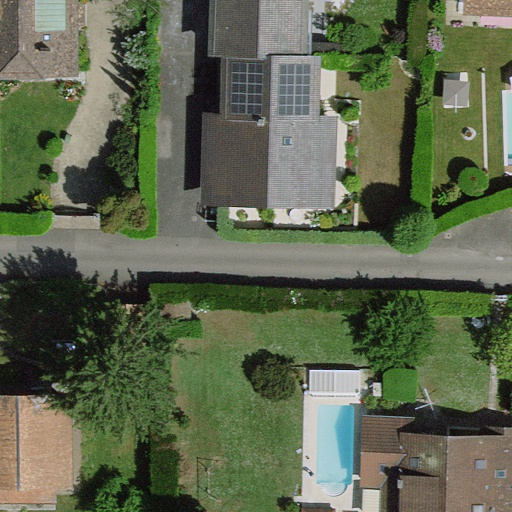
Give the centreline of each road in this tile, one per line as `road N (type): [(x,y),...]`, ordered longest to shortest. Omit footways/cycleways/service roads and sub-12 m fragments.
road 1 (residential): [(0,249),(511,262)]
road 2 (unknown): [(198,254),(198,0)]
